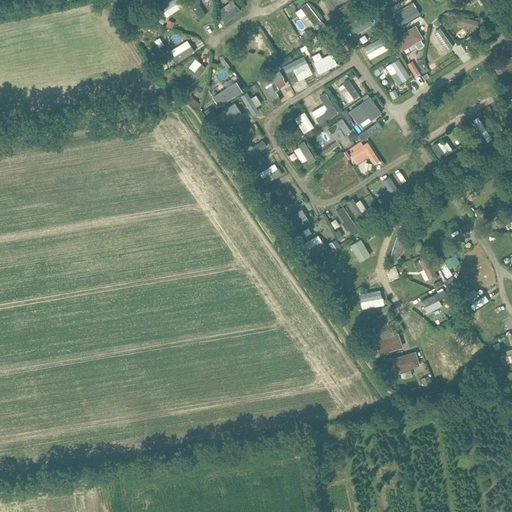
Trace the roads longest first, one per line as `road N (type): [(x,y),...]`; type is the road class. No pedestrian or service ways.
road 1 (residential): [(357,60),(269,120),(270,138),(309,194),(338,199),(419,147)]
road 2 (residential): [(443,184),(397,220),(382,260),(384,281),(416,336)]
road 3 (residential): [(511,38),(393,113)]
